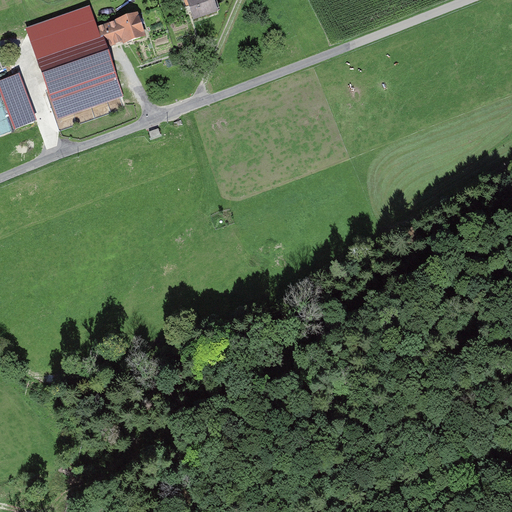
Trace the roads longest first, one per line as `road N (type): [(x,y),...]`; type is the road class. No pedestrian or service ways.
road 1 (track): [(0,179),(467,0)]
road 2 (track): [(511,461),(440,475),(331,511)]
